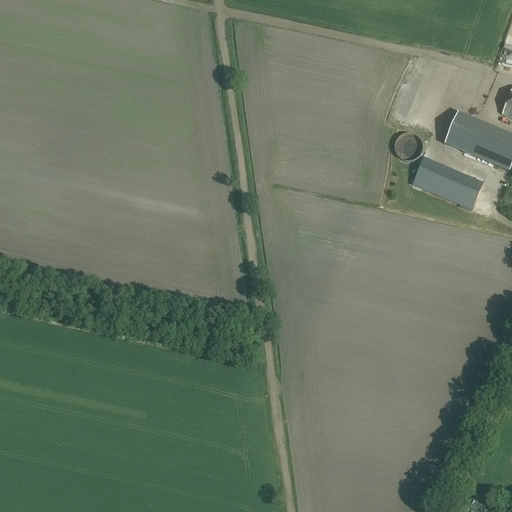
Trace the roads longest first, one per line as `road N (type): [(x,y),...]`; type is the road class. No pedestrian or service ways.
road 1 (track): [(219,0),(266,337)]
road 2 (track): [(266,337),(290,511)]
road 3 (unclassified): [(440,511),(511,367)]
